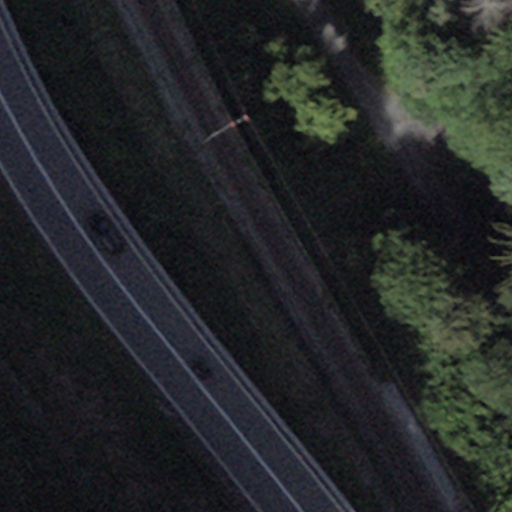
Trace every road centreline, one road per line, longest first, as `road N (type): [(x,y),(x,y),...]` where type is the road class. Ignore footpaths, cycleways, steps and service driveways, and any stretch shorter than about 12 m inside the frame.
road 1 (primary): [(0,92),(147,321),(302,511)]
road 2 (track): [(511,333),(287,0)]
